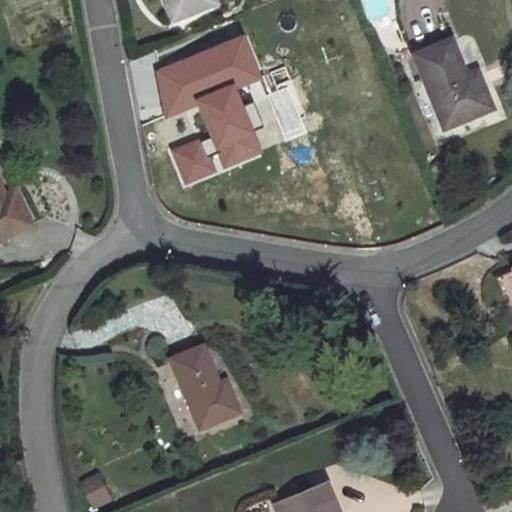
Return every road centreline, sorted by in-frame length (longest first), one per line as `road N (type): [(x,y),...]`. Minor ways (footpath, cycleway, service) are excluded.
road 1 (residential): [(144,227),(77,277),(49,323),(34,386),(52,511)]
road 2 (residential): [(461,490),(369,270)]
road 3 (residential): [(96,0),(144,227)]
road 4 (residential): [(369,270),(172,242),(144,227)]
road 5 (residential): [(511,205),(480,230),(369,270)]
